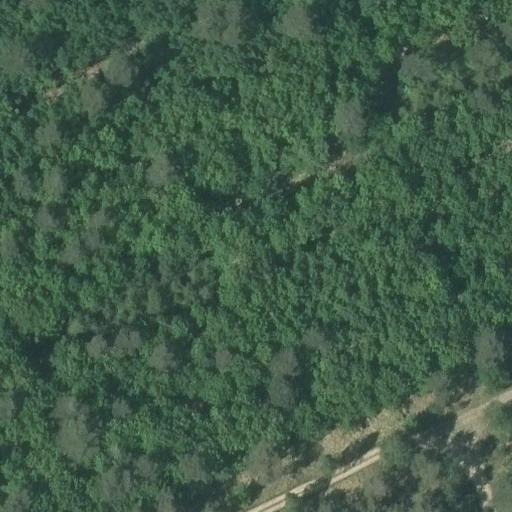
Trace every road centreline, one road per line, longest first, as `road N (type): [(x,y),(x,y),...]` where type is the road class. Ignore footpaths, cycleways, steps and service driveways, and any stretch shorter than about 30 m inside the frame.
road 1 (track): [(479,511),(466,431),(296,511)]
road 2 (track): [(65,511),(6,331)]
